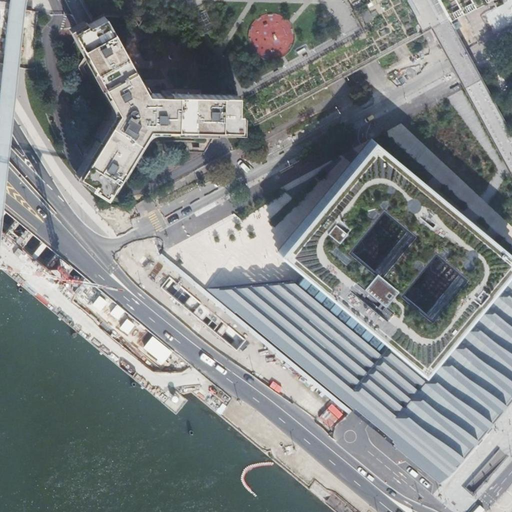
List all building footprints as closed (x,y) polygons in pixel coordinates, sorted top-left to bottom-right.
[(437,0),(447,18),(456,14),(468,7),(480,0),(437,0)] [(371,19),(366,10),(359,14),(364,23),(371,19)] [(85,25),(84,23),(71,30),(80,46),(116,110),(88,155),(76,174),(90,183),(88,186),(104,196),(117,175),(147,126),(207,128),(238,128),(239,112),(235,112),(235,94),(227,93),(145,92),(102,16),(90,22),(85,25)] [(410,23),(409,35),(424,36),(425,24),(410,23)] [(339,77),(385,56),(377,40),(345,54),(348,61),(335,67),(339,77)] [(219,282),(203,287),(341,402),(344,398),(350,402),(346,406),(439,483),(511,395),(511,247),(368,131),(272,249),(303,275),(219,282)] [(479,199),(487,188),(482,185),(474,196),(479,199)] [(209,231),(203,235),(210,245),(215,242),(209,231)]
